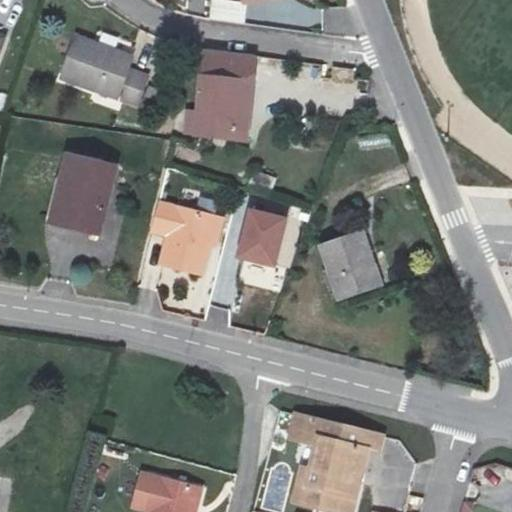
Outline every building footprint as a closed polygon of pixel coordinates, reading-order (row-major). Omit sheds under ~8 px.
[(211,0),(210,21),(245,22),(246,2),(211,0)] [(64,80),(118,98),(127,71),(131,57),(77,39),(64,80)] [(255,53),(219,49),(218,53),(205,52),(198,113),(188,112),(186,135),(247,141),(255,53)] [(134,73),(127,71),(118,98),(125,100),(134,73)] [(149,78),(134,73),(125,100),(139,105),(149,78)] [(114,165),(64,154),(49,212),(78,219),(76,223),(99,229),(114,165)] [(199,274),(207,246),(217,213),(156,195),(146,229),(160,233),(151,261),(199,274)] [(225,216),(217,213),(207,246),(215,248),(225,216)] [(363,235),(322,249),(341,300),(381,286),(363,235)] [(379,450),(382,436),(296,416),(291,439),(317,445),(311,470),(302,468),(293,503),(329,511),(354,511),(370,448),(379,450)] [(194,511),(201,486),(162,475),(142,470),(127,511),(129,511),(194,511)]
